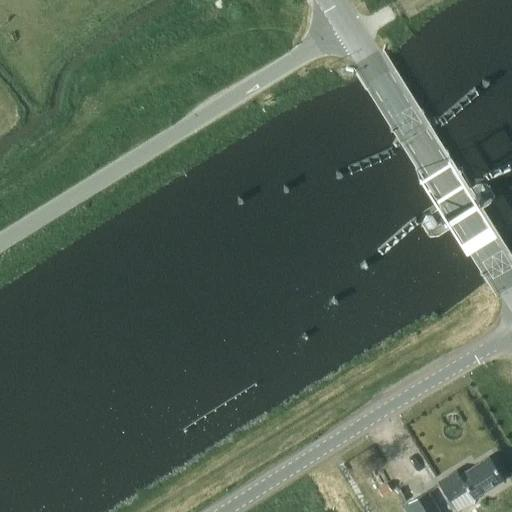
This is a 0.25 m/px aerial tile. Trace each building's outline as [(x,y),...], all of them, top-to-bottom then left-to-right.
[(392,144),(395,150),(402,149),(435,129),(438,123),(435,117),(428,118),(396,137),(392,144)] [(423,213),(418,222),(429,237),(438,237),(491,204),(495,195),(485,180),(477,180),(423,213)] [(460,475),(457,470),(438,482),(450,500),(468,489),(474,499),(504,480),(490,457),(460,475)] [(378,488),(383,495),(392,490),(387,482),(378,488)] [(440,511),(441,511),(428,490),(402,506),(406,511),(440,511)]
